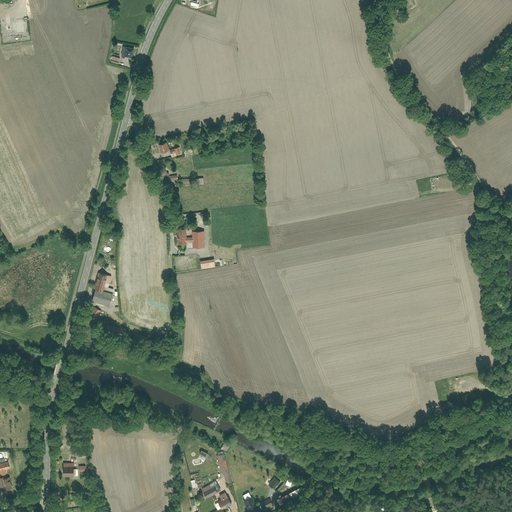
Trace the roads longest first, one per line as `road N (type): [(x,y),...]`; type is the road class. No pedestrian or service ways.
road 1 (secondary): [(47,483),(51,409),(67,343),(142,56),(168,0)]
road 2 (track): [(511,412),(418,456),(380,454),(303,439),(209,406),(131,365),(125,351),(67,343)]
road 3 (track): [(171,270),(165,188),(127,115)]
